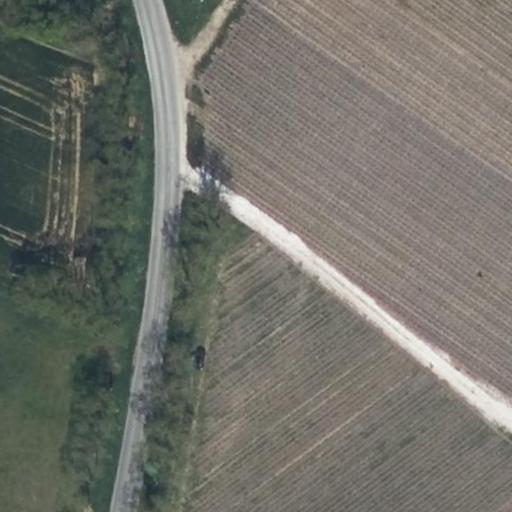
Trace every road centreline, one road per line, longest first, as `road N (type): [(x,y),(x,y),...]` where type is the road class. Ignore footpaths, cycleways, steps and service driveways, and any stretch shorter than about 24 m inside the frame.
road 1 (tertiary): [(149,0),(169,108),(169,218),(124,511)]
road 2 (track): [(171,159),(511,421)]
